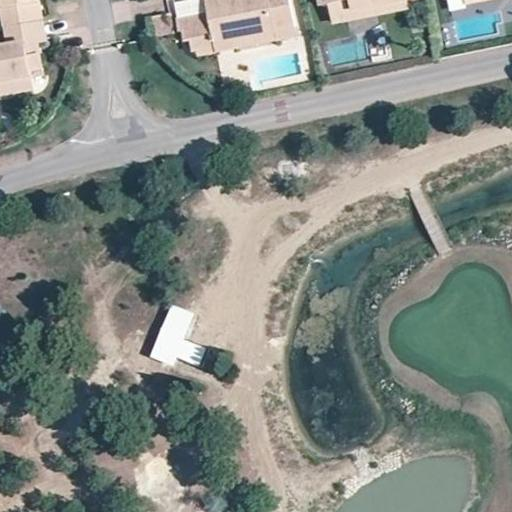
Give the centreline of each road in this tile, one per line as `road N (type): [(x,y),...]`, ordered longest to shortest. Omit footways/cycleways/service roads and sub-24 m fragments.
road 1 (unclassified): [(511,61),(125,147)]
road 2 (residential): [(93,0),(125,147)]
road 3 (unclassified): [(125,147),(0,184)]
